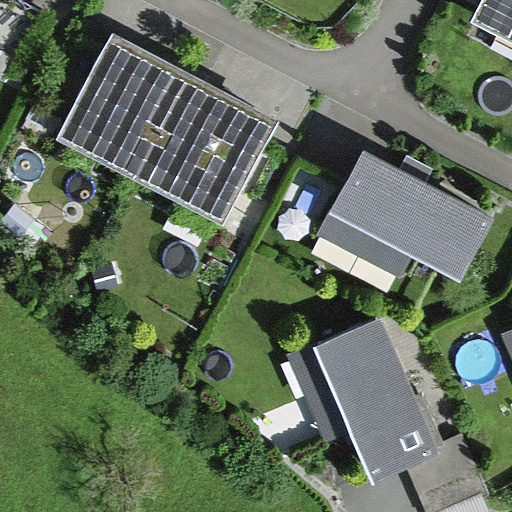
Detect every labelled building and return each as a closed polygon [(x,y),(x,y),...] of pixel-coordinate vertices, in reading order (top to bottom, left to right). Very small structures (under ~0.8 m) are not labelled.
[(511,0),(496,0),(486,21),(511,34),(511,0)] [(144,162),(193,64),(116,26),(67,123),(144,162)] [(222,200),(271,103),(193,64),(144,162),(222,200)] [(500,212),(367,147),(325,231),(408,272),(418,251),(469,276),(500,212)] [(392,313),(289,356),(322,436),(363,420),(383,468),(446,442),(392,313)]
